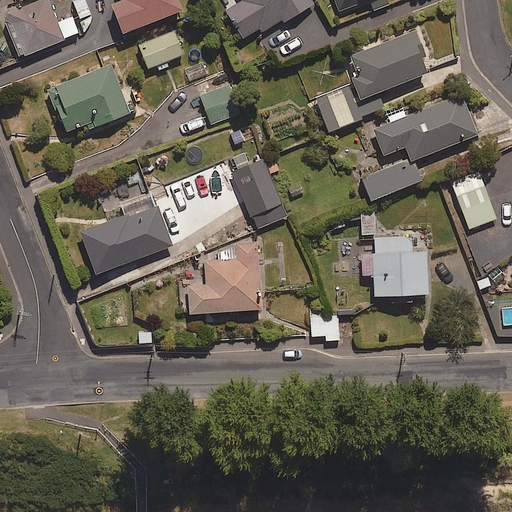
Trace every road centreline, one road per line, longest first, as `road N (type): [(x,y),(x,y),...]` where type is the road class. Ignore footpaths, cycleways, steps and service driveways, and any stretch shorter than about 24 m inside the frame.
road 1 (residential): [(33,385),(511,372)]
road 2 (residential): [(0,190),(35,285),(33,385)]
